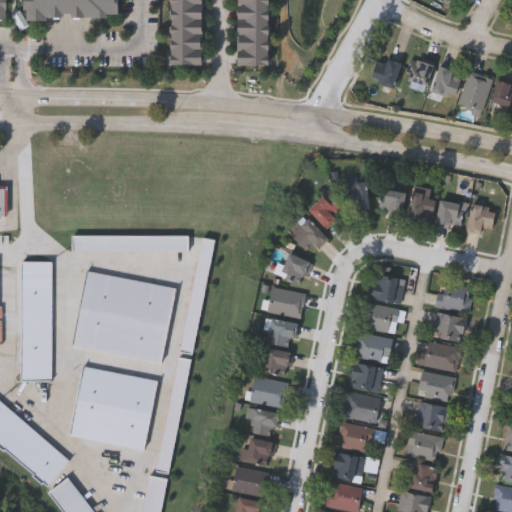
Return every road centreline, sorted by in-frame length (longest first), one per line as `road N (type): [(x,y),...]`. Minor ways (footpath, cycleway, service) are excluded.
road 1 (tertiary): [(0,126),(246,129),(511,172)]
road 2 (tertiary): [(511,147),(428,127),(219,102),(16,97)]
road 3 (residential): [(508,273),(401,254),(363,262),(341,305),(300,511)]
road 4 (residential): [(511,252),(461,511)]
road 5 (residential): [(321,137),(330,91),(378,0)]
road 6 (residential): [(378,1),(443,32),(511,48)]
